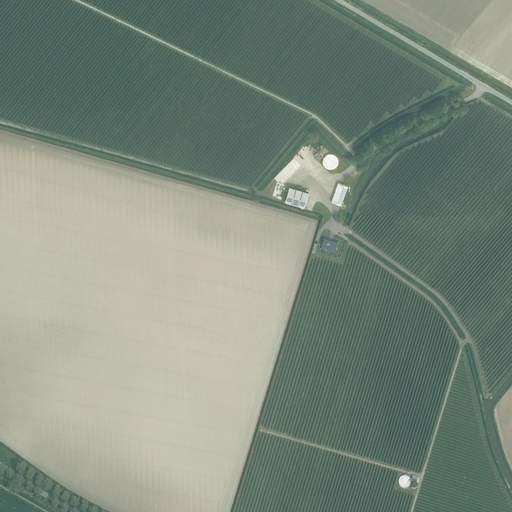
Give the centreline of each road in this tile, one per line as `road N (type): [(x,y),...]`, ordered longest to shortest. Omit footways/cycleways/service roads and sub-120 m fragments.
road 1 (track): [(351,233),(442,299),(472,344),(487,398)]
road 2 (unclassified): [(482,86),(391,135),(335,181)]
road 3 (unclassified): [(482,86),(336,0)]
road 4 (track): [(347,240),(431,299),(461,348)]
